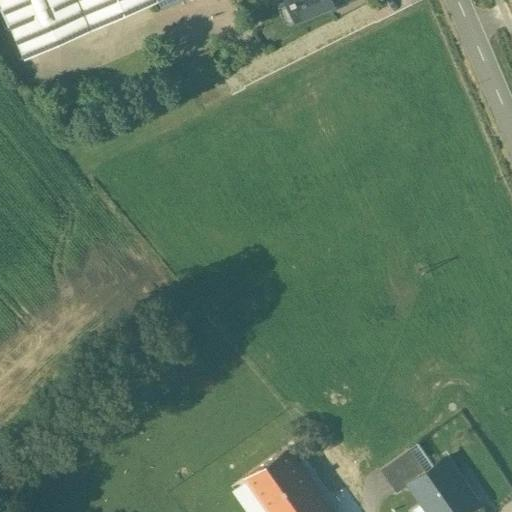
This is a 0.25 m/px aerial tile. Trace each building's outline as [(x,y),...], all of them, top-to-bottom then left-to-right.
[(0,0),(0,1),(24,56),(153,0),(158,0),(161,5),(172,0),(0,0)] [(288,0),(284,0),(279,3),(277,7),(284,23),(288,25),(298,20),(300,16),(293,0),(289,2),(288,0)] [(288,0),(289,2),(293,0),(300,16),(337,0),(288,0)] [(163,60),(152,65),(155,72),(159,80),(170,74),(166,67),(163,60)] [(188,61),(177,66),(188,88),(199,83),(188,61)] [(331,511),(286,447),(244,477),(268,511),(331,511)] [(409,448),(380,468),(397,492),(409,483),(409,482),(426,471),(409,448)] [(457,511),(476,500),(445,457),(426,471),(409,482),(409,483),(430,511),(457,511)]
